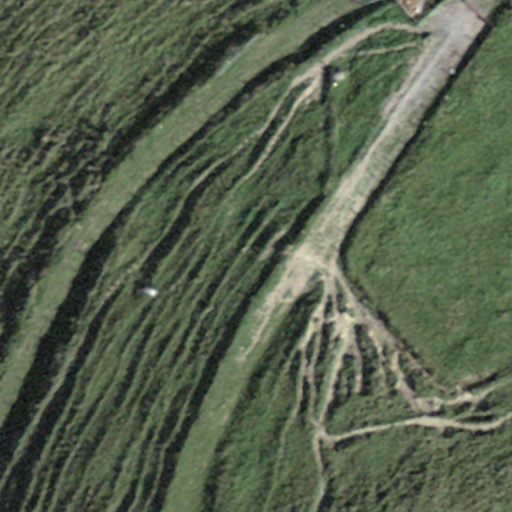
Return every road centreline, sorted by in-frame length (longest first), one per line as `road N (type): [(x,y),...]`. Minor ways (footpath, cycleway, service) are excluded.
road 1 (track): [(186,511),(215,422),(308,248),(475,0)]
road 2 (track): [(0,400),(16,354),(112,183),(230,77),(334,0)]
